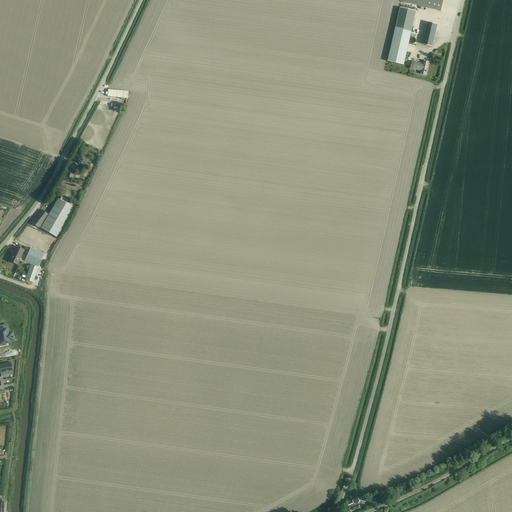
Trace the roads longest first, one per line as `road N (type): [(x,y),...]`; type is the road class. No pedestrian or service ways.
road 1 (unclassified): [(333,511),(347,489),(463,0)]
road 2 (unclassified): [(0,247),(36,203),(142,0)]
road 3 (unclassified): [(370,511),(511,438)]
